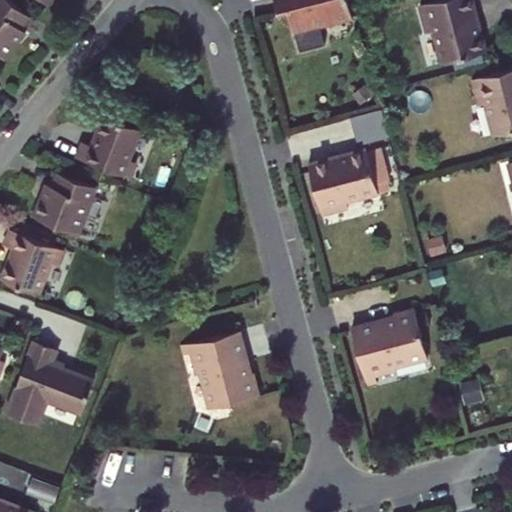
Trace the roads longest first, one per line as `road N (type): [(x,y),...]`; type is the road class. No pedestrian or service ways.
road 1 (residential): [(185,0),(215,37),(340,498)]
road 2 (residential): [(141,492),(290,503),(340,498)]
road 3 (residential): [(129,0),(0,152)]
road 4 (residential): [(340,498),(511,454)]
